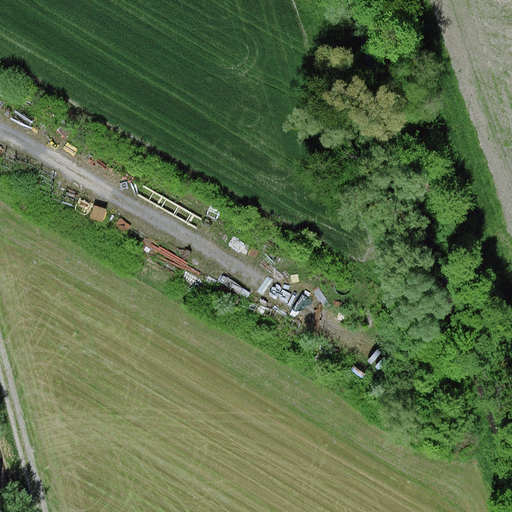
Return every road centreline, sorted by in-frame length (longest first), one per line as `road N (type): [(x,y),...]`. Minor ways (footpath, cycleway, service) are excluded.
road 1 (track): [(0,136),(254,278)]
road 2 (track): [(0,370),(36,511)]
